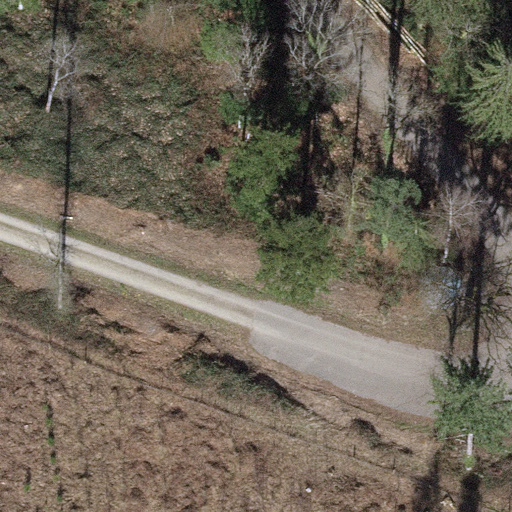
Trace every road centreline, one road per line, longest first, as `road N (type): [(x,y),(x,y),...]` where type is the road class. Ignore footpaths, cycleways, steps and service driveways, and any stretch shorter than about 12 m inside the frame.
road 1 (track): [(0,257),(451,381),(511,359)]
road 2 (unclassified): [(511,172),(362,0)]
